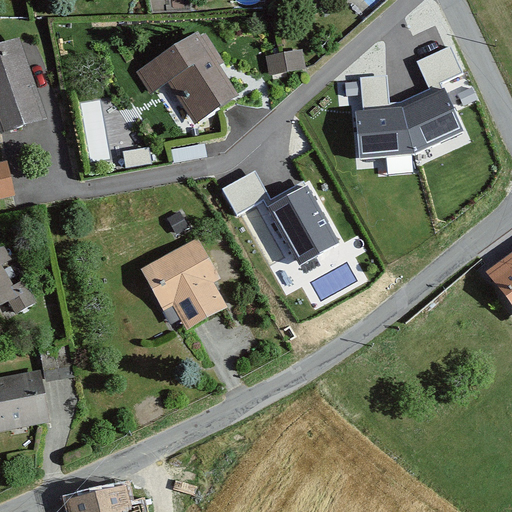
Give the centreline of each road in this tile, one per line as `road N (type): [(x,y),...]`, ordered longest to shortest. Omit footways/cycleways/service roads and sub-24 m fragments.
road 1 (unclassified): [(511,216),(260,393),(12,511)]
road 2 (residential): [(412,0),(239,151),(60,180)]
road 3 (residential): [(511,118),(452,0)]
